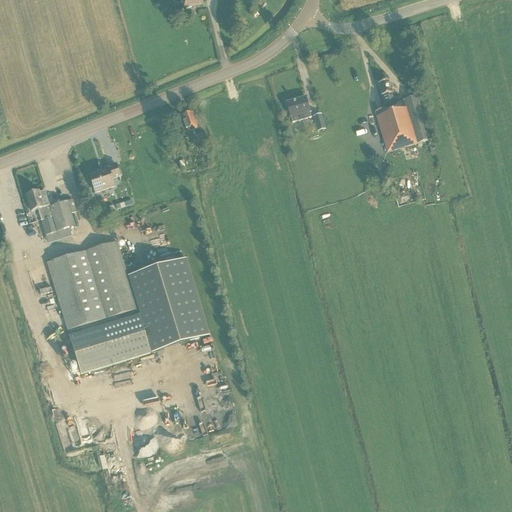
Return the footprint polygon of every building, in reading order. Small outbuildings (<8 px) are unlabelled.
[(181,0),(184,9),(202,5),(201,0),(181,0)] [(394,103),(388,81),(378,84),(385,107),(381,108),(382,110),(375,112),(387,153),(429,140),(416,97),(394,103)] [(307,97),(287,103),(291,117),(303,114),(305,120),(303,120),(304,126),(313,123),(309,112),(311,112),(307,97)] [(198,129),(192,113),(182,117),(187,133),(190,132),(192,138),(200,135),(198,129)] [(324,126),(320,114),(313,117),(316,129),(324,126)] [(389,180),(383,162),(375,165),(380,183),(389,180)] [(111,179),(119,177),(114,164),(105,167),(106,170),(90,175),(96,193),(114,187),(111,179)] [(40,195),(39,192),(26,196),(32,212),(38,211),(41,222),(42,222),(46,236),(48,244),(72,237),(70,229),(80,226),(72,201),(50,208),(46,193),(40,195)] [(150,353),(117,242),(47,264),(81,375),(150,353)]
